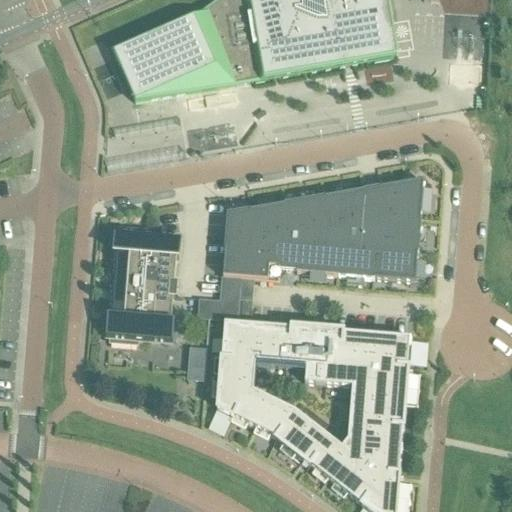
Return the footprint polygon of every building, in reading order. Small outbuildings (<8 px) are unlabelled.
[(113,56),(135,107),(393,62),(382,0),(222,0),(194,20),(113,56)] [(469,83),(469,63),(443,62),(443,82),(469,83)] [(101,135),(98,170),(152,175),(153,163),(171,165),(172,149),(118,145),(119,137),(101,135)] [(425,186),(229,220),(224,282),(278,285),(279,272),(298,274),(298,279),(417,288),(425,186)] [(120,238),(116,238),(115,257),(118,257),(116,286),(119,286),(119,294),(115,293),(113,322),(109,322),(108,341),(112,341),(111,346),(137,348),(138,343),(172,346),(174,327),(170,327),(172,300),(176,301),(177,288),(173,288),(175,262),(179,262),(181,243),(146,240),(147,235),(121,233),(120,238)] [(209,323),(237,325),(241,284),(223,282),(221,306),(210,305),(209,323)] [(292,333),(225,327),(222,363),(218,414),(234,421),(277,442),(276,443),(310,470),(311,469),(362,509),(362,510),(364,511),(397,511),(400,479),(403,430),(404,430),(409,371),(408,371),(410,342),(344,337),(344,336),(329,335),(327,348),(309,347),(311,333),(292,332),(292,333)] [(208,354),(191,353),(189,383),(205,385),(208,354)]
